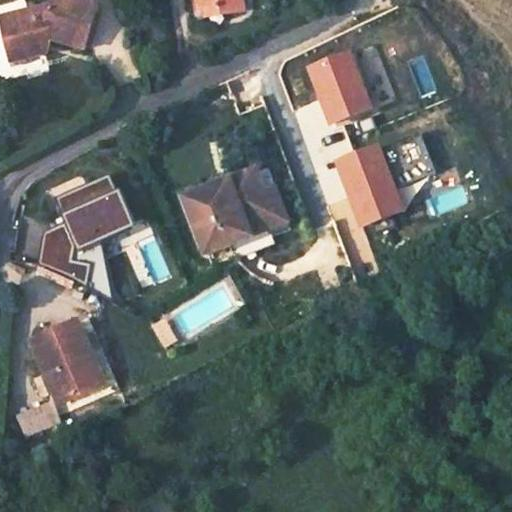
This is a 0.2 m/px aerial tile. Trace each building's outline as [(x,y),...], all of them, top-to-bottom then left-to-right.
[(55,0),(50,7),(1,18),(7,48),(23,44),(26,57),(48,52),(46,40),(55,38),(71,52),(96,21),(74,2),(71,6),(63,0),(55,0)] [(190,0),(191,0),(194,14),(196,14),(213,10),(214,22),(239,17),(235,0),(190,0)] [(214,22),(213,10),(196,14),(199,25),(214,22)] [(10,60),(26,57),(23,44),(7,48),(10,60)] [(315,60),(329,123),(379,112),(364,49),(315,60)] [(117,287),(101,240),(142,226),(124,172),(60,194),(71,227),(41,237),(54,277),(80,268),(89,296),(117,287)] [(263,193),(257,173),(183,197),(201,256),(252,239),(245,221),(270,213),(263,193)] [(289,226),(276,188),(263,193),(270,213),(245,221),(252,239),(289,226)] [(93,358),(74,313),(29,335),(56,397),(90,381),(83,363),(93,358)] [(161,314),(147,325),(160,347),(175,338),(161,314)] [(101,376),(93,358),(83,363),(90,381),(101,376)] [(53,402),(18,413),(25,435),(60,424),(53,402)]
